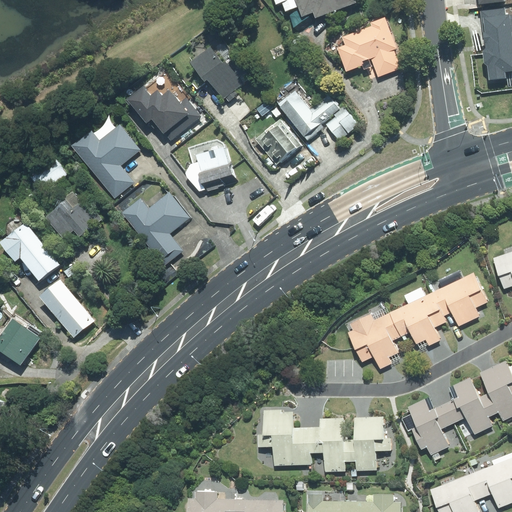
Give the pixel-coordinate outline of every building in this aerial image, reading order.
[(301,9),(297,0),(276,0),(279,7),(285,4),(289,14),(301,9)] [(357,0),(299,0),(307,20),(318,15),(320,21),(360,5),(357,0)] [(375,28),(345,39),(348,47),(340,49),(349,73),(367,67),(366,64),(374,61),(381,79),(403,70),(396,51),(399,50),(388,19),(373,24),(375,28)] [(227,67),(213,49),(193,64),(209,85),(212,83),(227,101),(230,99),(233,103),(244,94),(240,90),(247,85),(242,79),(249,74),(237,59),(227,67)] [(159,121),(175,141),(207,116),(192,97),(186,102),(178,92),(171,98),(165,90),(163,93),(154,81),(131,99),(153,126),(159,121)] [(281,106),(307,139),(310,142),(326,129),(324,126),(336,117),(337,118),(328,126),(341,142),(350,134),(350,135),(360,127),(345,108),(342,110),(331,97),(313,112),(297,93),(281,106)] [(74,148),(116,200),(136,184),(123,168),(143,152),(122,126),(102,142),(94,132),(74,148)] [(278,166),(303,146),(287,126),(283,129),(282,127),(261,144),(278,166)] [(207,191),(239,182),(234,165),(230,166),(226,151),(200,158),(204,175),(203,175),(207,191)] [(318,160),(313,154),(309,158),(313,164),(318,160)] [(69,175),(56,158),(31,177),(44,194),(69,175)] [(82,239),(105,221),(88,201),(84,204),(76,194),(68,201),(69,203),(49,220),(67,241),(77,233),(82,239)] [(124,215),(153,251),(152,252),(165,268),(185,253),(171,235),(192,219),(171,194),(151,210),(143,200),(124,215)] [(63,267),(30,226),(5,246),(20,265),(24,261),(42,284),(63,267)] [(511,251),(495,257),(506,288),(511,286),(511,251)] [(433,292),(445,316),(454,312),(460,326),(481,316),(477,307),(489,302),(475,272),(433,292)] [(77,340),(97,323),(65,283),(68,281),(63,276),(55,282),(59,288),(44,300),(77,340)] [(448,321),(445,316),(433,292),(391,312),(403,336),(412,332),(418,344),(427,340),(429,345),(442,340),(436,327),(448,321)] [(354,330),(349,332),(363,362),(376,356),(382,368),(393,363),(390,357),(400,353),(394,340),(403,336),(391,312),(375,320),(372,314),(351,324),(354,330)] [(31,332),(16,321),(0,343),(0,351),(24,368),(43,340),(42,340),(45,336),(34,328),(31,332)] [(452,446),(445,430),(470,420),(478,436),(497,427),(493,418),(503,413),(506,420),(511,417),(511,368),(507,358),(482,371),(492,392),(483,396),(473,374),(457,382),(464,395),(457,398),(458,400),(437,409),(432,398),(412,406),(421,427),(416,429),(425,451),(431,448),(433,453),(452,446)] [(0,465),(13,435),(0,429),(0,428),(11,402),(0,397),(0,465)] [(388,439),(388,418),(360,417),(360,419),(324,418),(323,427),(297,427),(298,411),(269,410),(268,435),(279,435),(278,465),(315,466),(315,453),(330,453),(330,469),(329,472),(350,473),(351,461),(359,461),(359,469),(381,470),(382,452),(394,452),(394,439),(388,439)] [(511,453),(495,460),(497,466),(435,489),(443,511),(483,511),(479,501),(497,494),(502,509),(511,505),(511,453)] [(287,511),(288,502),(223,500),(223,491),(198,491),(198,499),(191,499),(190,511),(287,511)] [(377,494),(377,503),(327,500),(327,494),(314,494),(312,511),(405,511),(406,502),(397,501),(398,495),(377,494)]
